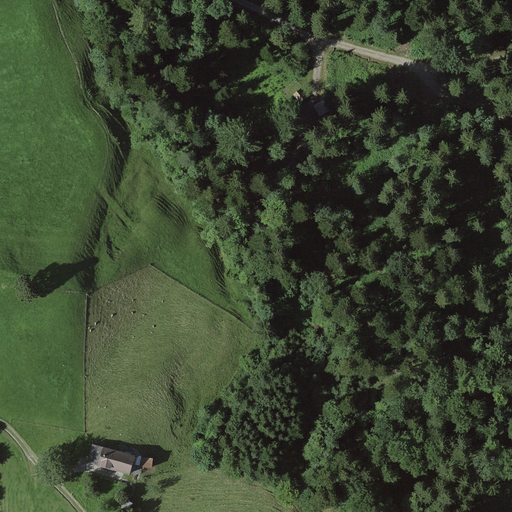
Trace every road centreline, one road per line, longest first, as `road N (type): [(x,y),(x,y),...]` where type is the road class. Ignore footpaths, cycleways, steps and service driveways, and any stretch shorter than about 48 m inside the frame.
road 1 (track): [(239,0),(319,39),(424,72),(511,48)]
road 2 (track): [(81,511),(0,423)]
